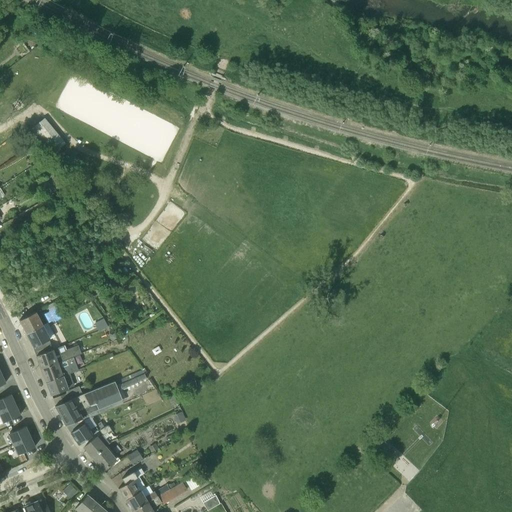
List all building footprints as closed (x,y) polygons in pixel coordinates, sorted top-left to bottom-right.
[(31,130),(51,155),(65,143),(45,118),(31,130)] [(67,158),(63,152),(55,158),(60,164),(67,158)] [(44,158),(40,153),(35,157),(39,162),(44,158)] [(56,168),(47,156),(40,162),(51,174),(56,168)] [(74,170),(68,165),(64,169),(70,174),(74,170)] [(66,183),(59,172),(51,177),(58,188),(66,183)] [(111,197),(102,189),(94,197),(103,205),(111,197)] [(97,256),(93,259),(97,266),(102,263),(97,256)] [(62,316),(54,301),(47,304),(41,309),(48,322),(55,319),(55,320),(62,316)] [(35,312),(18,321),(26,334),(43,325),(35,312)] [(33,348),(36,356),(52,349),(49,339),(50,339),(43,325),(26,334),(33,348)] [(40,370),(58,363),(81,354),(78,345),(66,350),(66,352),(59,355),(60,358),(56,360),(52,349),(36,356),(40,370)] [(58,363),(40,370),(45,383),(70,374),(84,368),(82,362),(62,370),(63,373),(61,373),(58,363)] [(45,383),(50,396),(51,396),(74,386),(70,374),(45,383)] [(120,385),(121,390),(146,379),(144,375),(120,385)] [(180,382),(183,392),(196,387),(194,378),(180,382)] [(122,400),(114,381),(82,394),(55,406),(54,406),(65,425),(85,417),(84,416),(122,400)] [(52,397),(55,406),(82,394),(79,387),(52,397)] [(10,394),(0,399),(0,411),(15,405),(10,394)] [(15,405),(0,411),(0,416),(3,423),(20,415),(15,405)] [(177,425),(185,421),(181,412),(173,416),(177,425)] [(78,445),(93,434),(85,423),(70,433),(78,445)] [(25,426),(8,434),(13,444),(30,437),(25,426)] [(84,447),(92,457),(105,446),(97,436),(84,447)] [(30,437),(13,444),(18,455),(34,447),(30,437)] [(396,451),(385,441),(377,450),(388,459),(396,451)] [(158,448),(155,443),(148,447),(151,452),(158,448)] [(103,470),(116,459),(105,446),(92,457),(103,470)] [(136,450),(127,457),(133,465),(142,459),(140,456),(138,452),(136,450)] [(202,466),(198,459),(189,465),(194,472),(202,466)] [(125,485),(118,489),(125,500),(141,490),(145,488),(138,477),(136,478),(133,472),(121,479),(125,485)] [(132,511),(153,511),(151,508),(161,503),(162,505),(187,491),(182,483),(169,490),(169,489),(153,499),(148,502),(132,511)] [(64,488),(72,496),(77,492),(69,484),(64,488)] [(125,500),(132,511),(148,502),(153,499),(169,489),(167,485),(150,494),(146,488),(145,488),(141,490),(125,500)] [(77,511),(76,511),(88,511),(96,503),(86,495),(74,509),(77,511)] [(48,511),(46,505),(45,505),(46,506),(40,508),(36,501),(24,507),(25,511),(48,511)] [(88,511),(106,511),(96,503),(88,511)] [(205,508),(207,511),(215,506),(214,503),(210,503),(206,505),(205,508)]
